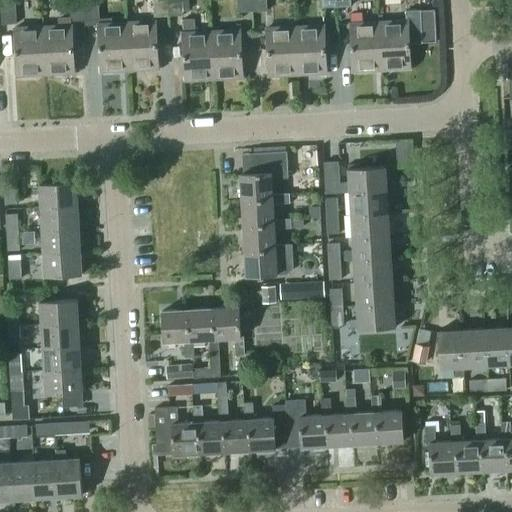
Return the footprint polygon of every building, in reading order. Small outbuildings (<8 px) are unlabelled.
[(17,23),(15,0),(0,0),(2,24),(17,23)] [(69,0),(71,21),(84,21),(83,0),(69,0)] [(83,0),(84,21),(100,20),(99,0),(83,0)] [(168,15),(166,0),(154,0),(155,16),(168,15)] [(166,0),(168,15),(184,15),(183,0),(166,0)] [(239,0),(240,12),(252,11),(250,0),(239,0)] [(266,0),(250,0),(252,11),(267,11),(266,0)] [(407,21),(379,23),(381,69),(410,68),(409,43),(422,43),(421,11),(406,12),(407,21)] [(422,43),(422,44),(436,43),(434,11),(421,11),(422,43)] [(381,69),(379,23),(363,24),(362,12),(350,12),(351,24),(353,71),(381,69)] [(213,78),(211,31),(196,32),(195,18),(183,18),(183,33),(186,80),(213,78)] [(156,21),(127,23),(129,69),(158,68),(156,21)] [(101,71),(129,69),(127,23),(100,24),(101,71)] [(43,26),(45,74),(74,72),(72,25),(43,26)] [(17,75),(45,74),(43,26),(15,28),(17,75)] [(295,27),(297,74),(325,72),(323,26),(295,27)] [(269,75),(297,74),(295,27),(268,29),(269,75)] [(211,31),(213,78),(242,77),(240,30),(211,31)] [(255,154),(256,173),(241,174),(242,199),(273,198),(273,194),(272,178),(288,177),(287,150),(254,153),(254,154),(255,154)] [(350,191),(387,189),(386,166),(358,167),(358,160),(350,160),(348,162),(348,168),(349,182),(339,182),(338,161),(324,162),(326,193),(350,191)] [(39,183),(41,208),(78,205),(77,181),(39,183)] [(6,185),(7,202),(16,201),(15,184),(6,185)] [(389,212),(387,189),(350,191),(351,214),(389,212)] [(274,223),(274,219),(275,219),(274,203),(290,202),(290,193),(273,194),(273,198),(242,199),(243,224),(274,223)] [(328,216),(338,215),(337,198),(327,198),(328,216)] [(41,208),(42,230),(80,228),(78,205),(41,208)] [(310,217),(320,217),(320,206),(309,206),(310,217)] [(351,214),(353,237),(390,235),(389,212),(351,214)] [(8,214),(9,232),(18,232),(17,213),(8,214)] [(338,233),(338,215),(328,216),(328,233),(338,233)] [(276,248),(275,244),(278,244),(277,228),(305,226),(304,217),(275,219),(274,219),(274,223),(243,224),(245,250),(276,248)] [(42,230),(44,253),(81,250),(80,228),(42,230)] [(9,232),(10,249),(19,249),(18,232),(9,232)] [(353,237),(353,246),(344,246),(344,256),(354,256),(354,260),(391,257),(390,235),(353,237)] [(278,244),(275,244),(276,248),(245,250),(246,276),(278,274),(278,273),(288,273),(293,267),(292,243),(278,244)] [(329,244),(330,261),(340,260),(339,244),(329,244)] [(82,274),(81,250),(44,253),(45,276),(82,274)] [(354,260),(355,282),(393,280),(391,257),(354,260)] [(10,259),(11,277),(21,277),(20,259),(10,259)] [(340,260),(330,261),(331,279),(341,279),(340,260)] [(355,282),(357,305),(394,303),(393,280),(355,282)] [(300,283),(300,297),(324,295),(324,281),(300,283)] [(277,303),(276,286),(262,286),(263,303),(277,303)] [(331,289),(332,307),(342,306),(341,289),(331,289)] [(40,302),(42,325),(79,323),(78,299),(40,302)] [(396,327),(394,303),(357,305),(357,318),(350,319),(350,329),(396,327)] [(245,353),(244,336),(241,336),(239,306),(213,308),(215,338),(218,338),(219,338),(235,337),(236,354),(245,353)] [(343,324),(342,306),(332,307),(333,325),(343,324)] [(9,327),(19,327),(18,307),(8,308),(9,327)] [(213,308),(188,309),(190,340),(193,339),(194,340),(210,339),(211,366),(220,365),(220,355),(219,338),(218,338),(215,338),(213,308)] [(184,340),(185,356),(195,356),(194,340),(190,340),(188,309),(162,310),(164,341),(184,340)] [(80,345),(79,323),(42,325),(43,348),(80,345)] [(19,327),(9,327),(10,343),(20,343),(19,327)] [(509,364),(508,327),(485,328),(486,365),(509,364)] [(486,365),(485,328),(462,329),(464,366),(486,365)] [(438,331),(441,368),(454,367),(455,377),(464,376),(464,366),(462,329),(438,331)] [(429,346),(416,343),(412,361),(426,364),(429,346)] [(43,348),(45,370),(82,368),(80,345),(43,348)] [(12,372),(22,371),(21,352),(11,353),(12,372)] [(194,376),(193,364),(169,365),(170,378),(194,376)] [(83,392),(82,368),(45,370),(46,393),(83,392)] [(337,381),(336,370),(320,371),(321,382),(337,381)] [(405,388),(405,370),(392,370),(392,388),(405,388)] [(22,371),(12,372),(13,388),(23,388),(22,371)] [(505,377),(487,378),(488,389),(505,388),(505,377)] [(470,390),(488,389),(487,378),(469,379),(470,390)] [(250,449),(248,418),(245,418),(229,419),(227,381),(218,382),(220,420),(223,420),(224,451),(250,449)] [(424,394),(423,384),(413,384),(414,395),(424,394)] [(382,411),(381,394),(372,395),(373,411),(376,411),(377,442),(403,441),(402,409),(382,411)] [(377,442),(376,411),(373,411),(372,411),(357,412),(356,396),(347,396),(347,412),(347,413),(350,412),(352,444),(377,442)] [(352,444),(350,412),(347,413),(347,412),(332,413),(331,397),(321,398),(322,414),(325,414),(327,445),(352,444)] [(286,400),(286,404),(287,432),(301,432),(301,446),(327,445),(325,414),(322,414),(306,415),(305,398),(286,400)] [(254,418),(253,402),(244,402),(245,418),(248,418),(250,449),(276,448),(275,433),(287,432),(286,404),(273,405),(273,417),(254,418)] [(204,421),(203,404),(194,405),(195,421),(197,421),(199,452),(224,451),(223,420),(220,420),(204,421)] [(174,454),(199,452),(197,421),(195,421),(179,422),(178,406),(155,407),(155,413),(149,414),(149,425),(156,425),(157,443),(173,442),(174,454)] [(507,469),(506,438),(502,439),(502,438),(486,439),(485,410),(476,411),(477,439),(477,440),(480,440),(482,470),(507,469)] [(511,427),(510,421),(501,421),(502,438),(502,439),(506,438),(507,469),(511,468),(511,427)] [(54,423),(54,434),(73,432),(72,422),(54,423)] [(37,435),(54,434),(54,423),(36,424),(37,435)] [(452,441),(455,441),(457,471),(482,470),(480,440),(477,440),(477,439),(476,439),(461,440),(460,424),(451,424),(452,441)] [(9,436),(27,435),(27,425),(8,426),(9,436)] [(435,425),(426,425),(427,443),(430,443),(431,473),(457,471),(455,441),(452,441),(451,441),(436,441),(435,425)] [(0,436),(9,436),(8,426),(0,426),(0,436)] [(80,458),(66,459),(66,450),(56,450),(57,459),(56,460),(58,496),(83,495),(80,458)] [(56,460),(33,461),(35,498),(58,496),(56,460)] [(33,461),(10,462),(13,499),(35,498),(33,461)] [(10,462),(0,462),(0,500),(13,499),(10,462)]
